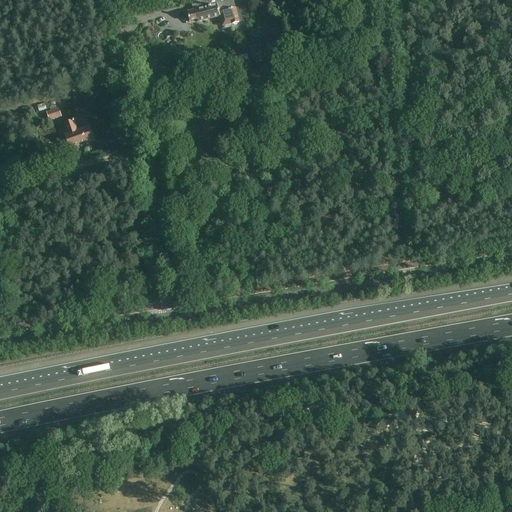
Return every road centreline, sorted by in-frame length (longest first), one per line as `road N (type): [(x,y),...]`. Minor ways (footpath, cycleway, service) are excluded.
road 1 (motorway): [(511,295),(0,393)]
road 2 (motorway): [(0,423),(511,328)]
road 3 (tertiary): [(176,321),(511,262)]
road 4 (residential): [(176,321),(116,0)]
road 5 (tertiary): [(0,347),(176,321)]
